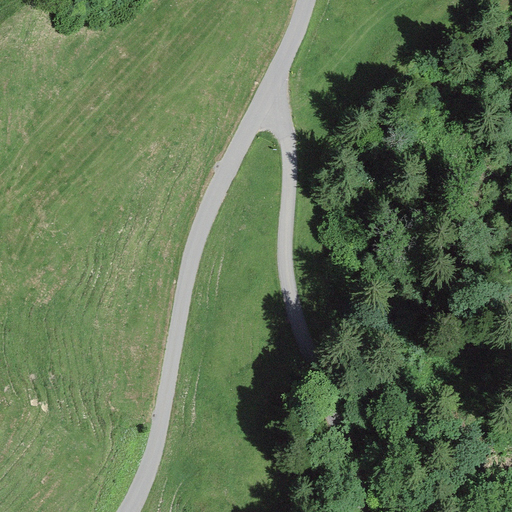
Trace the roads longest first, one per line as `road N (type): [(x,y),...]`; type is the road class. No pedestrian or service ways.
road 1 (unclassified): [(264,98),(205,214),(151,463),(128,511)]
road 2 (unclassified): [(264,98),(288,141),(285,252),(294,309),(353,464),(356,511)]
